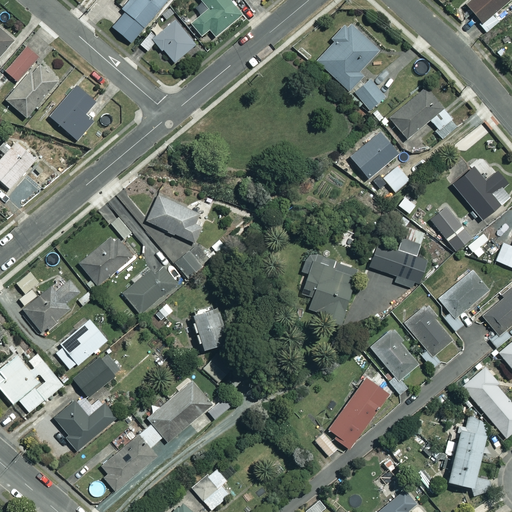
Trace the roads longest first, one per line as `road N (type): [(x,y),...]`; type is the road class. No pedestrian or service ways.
road 1 (residential): [(0,257),(169,115)]
road 2 (residential): [(169,115),(308,0)]
road 3 (residential): [(169,115),(36,0)]
road 4 (residential): [(511,115),(400,0)]
